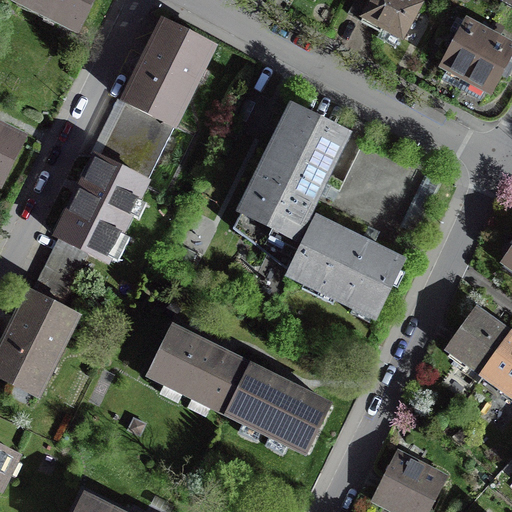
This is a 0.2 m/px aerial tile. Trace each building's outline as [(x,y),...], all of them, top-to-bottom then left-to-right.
[(17,0),(78,31),(93,0),(17,0)] [(356,0),(349,14),(362,21),(362,22),(380,32),(383,27),(402,37),(419,4),(411,0),(356,0)] [(212,46),(165,23),(125,103),(127,104),(172,127),(212,46)] [(490,35),(466,23),(459,37),(454,34),(451,40),(448,45),(453,48),(443,66),(447,68),(441,79),(461,90),(490,35)] [(511,46),(490,35),(461,90),(481,100),(487,89),(491,92),(501,73),(505,76),(508,70),(511,65),(507,62),(511,51),(511,46)] [(174,127),(172,127),(127,104),(100,159),(146,181),(146,182),(174,127)] [(346,136),(293,110),(244,209),(244,208),(233,229),(253,245),(295,265),(317,222),(306,216),(320,190),(346,136)] [(0,182),(2,184),(24,137),(0,125),(0,182)] [(98,158),(58,238),(60,239),(47,267),(74,280),(87,253),(105,262),(146,181),(100,159),(98,158)] [(295,265),(291,274),(374,315),(400,263),(357,242),(317,222),(295,265)] [(74,280),(47,267),(33,294),(31,293),(4,346),(0,354),(0,377),(36,396),(76,315),(60,307),(74,280)] [(511,335),(497,325),(477,311),(462,331),(461,331),(448,349),(452,352),(448,357),(465,369),(462,372),(478,384),(511,336),(511,335)] [(251,367),(171,328),(148,374),(228,414),(228,413),(251,368),(251,367)] [(511,336),(478,384),(495,395),(497,392),(511,402),(511,336)] [(329,407),(251,368),(228,413),(307,452),(329,407)] [(0,488),(17,455),(0,447),(0,488)] [(427,511),(444,479),(398,455),(378,494),(381,495),(378,501),(399,511),(404,511),(406,509),(411,511),(427,511)] [(114,511),(85,497),(77,511),(114,511)]
